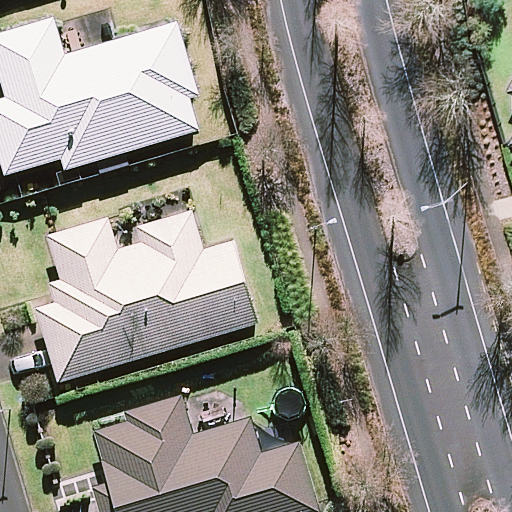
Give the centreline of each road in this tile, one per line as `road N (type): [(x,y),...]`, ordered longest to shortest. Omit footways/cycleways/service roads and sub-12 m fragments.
road 1 (tertiary): [(390,341),(297,0)]
road 2 (tertiary): [(367,0),(463,325)]
road 3 (tertiary): [(438,511),(390,341)]
road 4 (tertiary): [(463,325),(511,482)]
